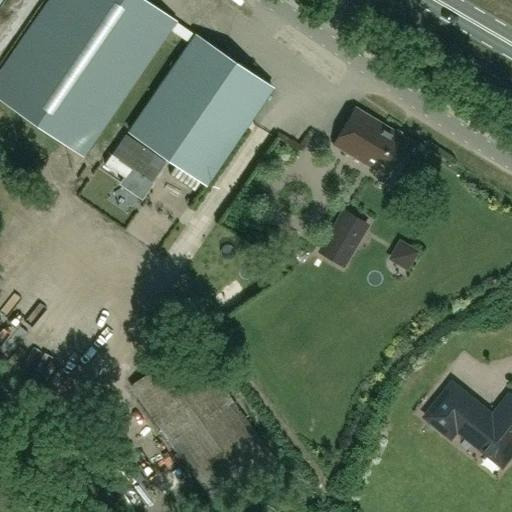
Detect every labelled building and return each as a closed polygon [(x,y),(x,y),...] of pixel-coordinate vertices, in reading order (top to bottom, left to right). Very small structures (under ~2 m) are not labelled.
[(47,0),(0,70),(0,98),(28,117),(84,155),(174,22),(141,0),(47,0)] [(207,184),(272,89),(193,35),(128,130),(207,184)] [(414,143),(355,107),(332,145),(391,181),(414,143)] [(358,237),(337,225),(320,253),(341,265),(358,237)] [(190,342),(129,385),(213,501),(274,457),(190,342)] [(503,465),(511,454),(511,398),(510,396),(493,417),(453,384),(426,417),(451,437),(458,429),(503,465)]
